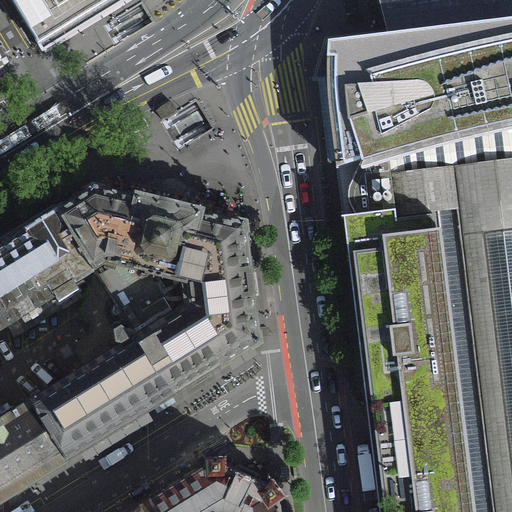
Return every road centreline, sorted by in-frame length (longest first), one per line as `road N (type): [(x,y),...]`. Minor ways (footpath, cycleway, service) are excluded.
road 1 (secondary): [(337,511),(281,49),(287,4)]
road 2 (secondary): [(244,41),(239,84),(268,183),(298,374)]
road 3 (residential): [(65,511),(273,381),(298,374)]
road 4 (primary): [(64,118),(144,93),(244,41)]
road 5 (primary): [(219,0),(128,60),(64,118)]
road 6 (secondary): [(298,374),(317,511)]
